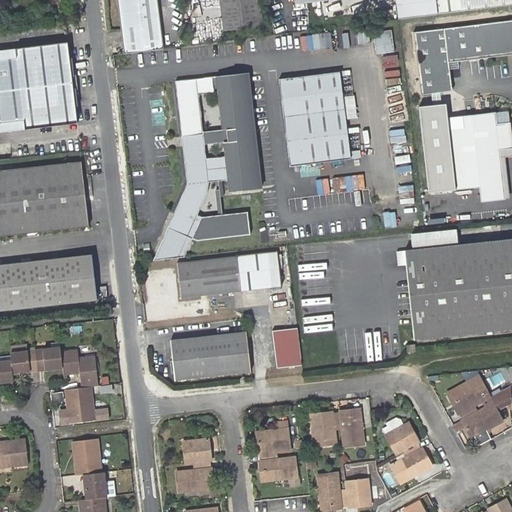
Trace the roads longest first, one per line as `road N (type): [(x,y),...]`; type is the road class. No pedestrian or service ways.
road 1 (residential): [(92,0),(138,407)]
road 2 (residential): [(225,397),(408,382),(468,478)]
road 3 (unknown): [(268,58),(371,61),(390,189)]
road 4 (residential): [(43,511),(50,494),(43,436),(23,417),(0,417)]
